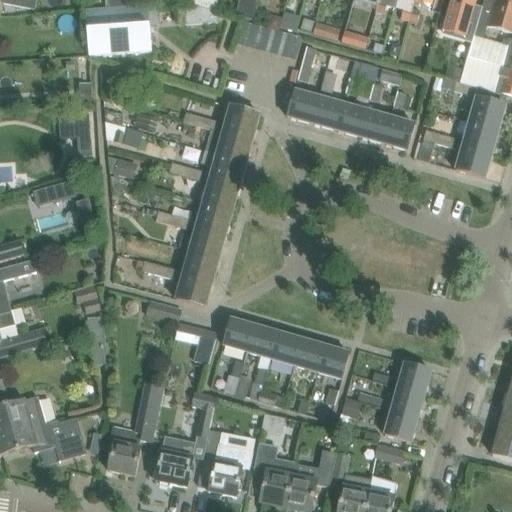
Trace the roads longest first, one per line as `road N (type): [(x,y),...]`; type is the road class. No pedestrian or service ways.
road 1 (residential): [(490,322),(330,294),(299,266),(299,230),(314,204),(356,201),(508,260)]
road 2 (residential): [(435,511),(490,322)]
